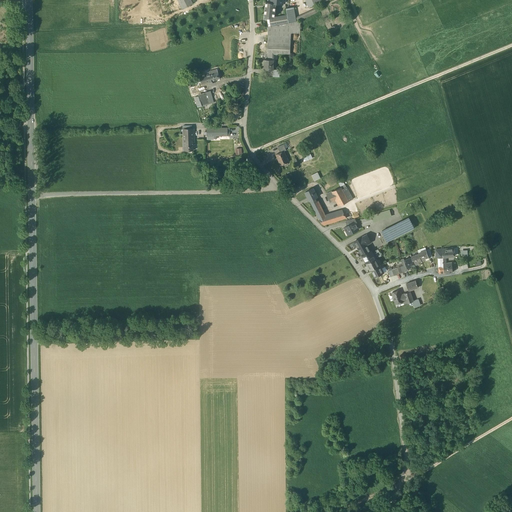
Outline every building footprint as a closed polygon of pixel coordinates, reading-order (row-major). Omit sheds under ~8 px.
[(177,0),(182,9),(193,4),(191,0),(177,0)] [(276,3),(271,3),(271,2),(266,2),(264,18),(264,19),(269,18),(275,17),(276,3)] [(294,7),(286,8),(289,23),(296,22),(296,19),(294,7)] [(287,15),(275,17),(269,18),(271,26),(289,23),(286,8),(287,15)] [(315,10),(296,19),(296,22),(317,13),(315,10)] [(291,23),(268,27),(267,52),(268,52),(274,53),(290,53),(291,23)] [(268,59),(265,59),(264,69),(273,70),(274,60),(268,59)] [(383,90),(387,87),(379,71),(374,74),(383,90)] [(218,72),(207,75),(209,84),(213,83),(212,81),(220,79),(218,72)] [(211,92),(198,95),(199,97),(200,101),(201,101),(213,98),(211,92)] [(213,98),(201,101),(202,106),(214,102),(213,98)] [(194,129),(183,129),(184,151),(193,151),(193,145),(195,145),(194,129)] [(284,144),(278,147),(280,153),(284,151),(286,150),(284,144)] [(280,153),(276,155),(281,165),(289,162),(284,151),(280,153)] [(310,152),(305,154),(307,156),(303,158),(305,161),(312,158),(310,152)] [(317,172),(312,175),(314,181),(320,178),(317,172)] [(341,187),(332,191),(336,198),(340,206),(349,201),(342,189),(341,187)] [(352,199),(346,187),(342,189),(349,201),(352,199)] [(313,188),(305,192),(310,201),(316,198),(318,197),(313,188)] [(336,198),(332,191),(326,194),(330,201),(336,198)] [(342,210),(318,217),(321,223),(324,225),(346,218),(342,210)] [(409,218),(398,223),(404,234),(414,229),(409,218)] [(348,225),(344,227),(346,230),(347,230),(349,234),(359,229),(355,223),(355,222),(348,225)] [(398,223),(382,231),(387,242),(404,234),(398,223)] [(367,235),(354,241),(362,255),(370,251),(366,244),(371,242),(367,235)] [(454,248),(442,249),(443,257),(446,257),(455,256),(454,248)] [(426,250),(419,253),(419,254),(422,261),(429,258),(426,250)] [(370,251),(362,255),(366,263),(376,258),(379,257),(376,253),(372,255),(370,251)] [(422,261),(419,254),(411,256),(412,257),(414,264),(422,262),(422,261)] [(412,257),(404,260),(407,268),(415,265),(414,264),(412,257)] [(376,258),(366,263),(370,270),(372,270),(379,266),(376,258)] [(446,263),(444,263),(444,265),(444,267),(444,273),(453,272),(452,263),(446,263)] [(379,266),(372,270),(375,277),(384,273),(384,272),(382,268),(380,265),(379,266)] [(416,280),(406,284),(408,291),(418,287),(416,280)] [(399,290),(392,293),(396,304),(399,303),(401,306),(404,304),(401,296),(399,290)]
